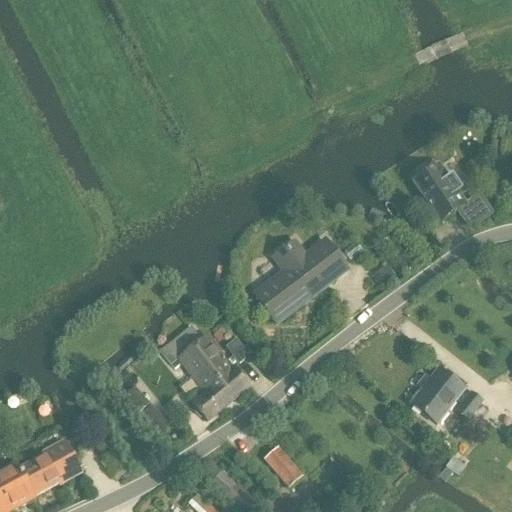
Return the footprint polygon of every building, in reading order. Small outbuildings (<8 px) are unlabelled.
[(450,178),(447,181),(438,168),(412,186),(439,226),(457,214),(469,232),(491,217),(478,199),(465,208),(457,196),(461,194),(450,178)] [(275,327),(345,273),(323,244),(303,260),(292,246),(273,260),(284,274),(253,298),(275,327)] [(203,396),(231,373),(205,340),(201,343),(191,330),(172,346),(160,355),(174,372),(181,367),(203,396)] [(238,341),(225,350),(232,359),(238,367),(251,357),(238,341)] [(231,373),(203,396),(191,406),(206,425),(250,389),(234,370),(231,373)] [(468,423),(481,405),(438,372),(411,407),(437,427),(456,403),(462,408),(457,414),(468,423)] [(136,415),(149,405),(136,390),(124,401),(136,415)] [(156,438),(168,427),(152,409),(140,420),(156,438)] [(17,472),(32,500),(57,487),(58,488),(80,476),(63,444),(41,456),(43,459),(17,472)] [(278,452),(264,463),(287,491),(301,479),(278,452)] [(32,500),(17,472),(14,466),(0,473),(0,511),(14,511),(33,503),(32,500)] [(230,511),(257,511),(261,509),(222,474),(207,491),(230,511)]
